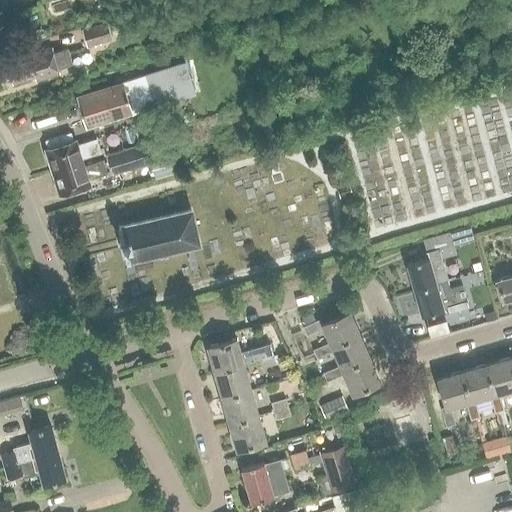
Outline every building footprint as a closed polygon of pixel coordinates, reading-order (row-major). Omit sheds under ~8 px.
[(182,20),(150,28),(153,41),(185,33),(182,20)] [(111,40),(106,23),(81,30),(86,47),(111,40)] [(15,65),(8,67),(13,83),(33,77),(35,82),(59,74),(58,69),(71,65),(66,49),(53,53),(51,48),(14,60),(15,65)] [(131,114),(122,83),(76,97),(86,128),(131,114)] [(52,173),(82,163),(81,159),(100,153),(96,139),(77,145),(75,140),(72,141),(70,133),(45,141),(47,149),(44,150),(52,173)] [(170,138),(146,145),(150,157),(173,150),(170,138)] [(143,144),(107,155),(113,173),(131,167),(145,165),(149,164),(143,144)] [(82,163),(52,173),(59,195),(90,186),(88,181),(107,175),(102,161),(83,167),(82,163)] [(351,193),(348,182),(336,185),(340,196),(351,193)] [(119,239),(121,250),(124,249),(126,258),(126,261),(198,244),(190,210),(118,227),(119,230),(120,230),(122,238),(119,239)] [(453,246),(474,241),(470,228),(470,226),(470,225),(448,231),(449,231),(449,233),(453,246)] [(455,256),(453,246),(438,251),(427,254),(428,258),(406,264),(413,290),(447,280),(441,260),(455,256)] [(480,263),(472,265),(474,272),(482,270),(480,263)] [(511,275),(497,280),(503,301),(511,298),(511,275)] [(450,290),(447,280),(413,290),(421,316),(443,310),(444,315),(469,308),(462,286),(450,290)] [(495,311),(484,314),(486,323),(497,319),(495,311)] [(301,316),(305,326),(315,322),(311,312),(301,316)] [(331,347),(359,335),(349,312),(322,323),(320,320),(303,327),(306,336),(323,328),(329,343),(331,347)] [(341,371),(369,359),(359,335),(331,347),(329,343),(313,350),(316,359),(333,352),(339,366),(341,371)] [(214,373),(243,365),(259,360),(273,356),(271,348),(270,344),(240,352),(236,339),(207,347),(214,373)] [(273,356),(259,360),(261,369),(275,364),(273,356)] [(494,394),(490,396),(494,413),(503,410),(498,393),(511,389),(511,363),(510,358),(486,365),(494,394)] [(341,371),(339,366),(323,373),(326,382),(343,375),(351,395),(380,382),(369,359),(341,371)] [(214,373),(221,399),(250,390),(243,365),(214,373)] [(486,365),(461,372),(470,401),(465,403),(470,420),(479,417),(474,400),(490,396),(494,394),(486,365)] [(470,401),(461,372),(437,379),(445,407),(441,409),(446,427),(455,424),(450,407),(465,403),(470,401)] [(221,399),(229,424),(258,416),(250,390),(221,399)] [(347,410),(341,396),(320,405),(326,420),(347,410)] [(288,407),(285,399),(271,403),(273,411),(288,407)] [(288,407),(273,411),(275,420),(290,416),(288,407)] [(265,442),(258,416),(229,424),(236,450),(265,442)] [(28,431),(31,443),(12,448),(13,451),(1,455),(4,467),(57,452),(50,425),(28,431)] [(457,452),(451,435),(441,439),(447,456),(457,452)] [(481,443),(486,458),(509,451),(504,437),(481,443)] [(344,448),(321,455),(332,493),(355,486),(344,448)] [(57,452),(4,467),(7,479),(23,475),(23,478),(37,475),(36,471),(39,470),(43,485),(65,479),(57,452)] [(273,497),(273,496),(289,492),(279,461),(264,465),(263,462),(241,469),(251,503),(273,497)] [(11,511),(8,500),(0,502),(0,511),(11,511)] [(372,511),(368,503),(360,507),(358,508),(359,511),(372,511)]
